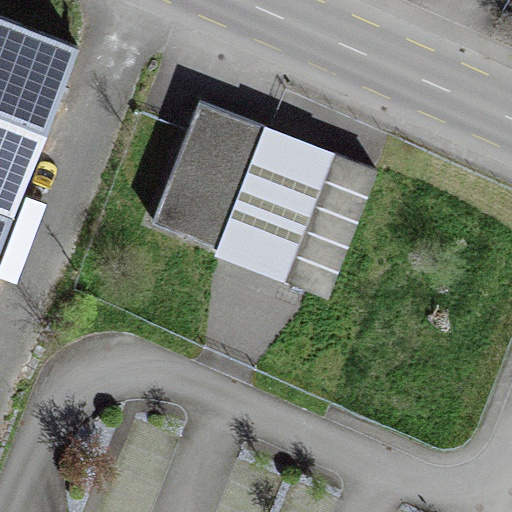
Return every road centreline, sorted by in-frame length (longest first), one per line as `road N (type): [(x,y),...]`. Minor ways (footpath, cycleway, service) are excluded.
road 1 (unknown): [(453,511),(203,398),(154,393),(97,405),(52,458),(24,511)]
road 2 (unknown): [(0,326),(133,0)]
road 3 (secondary): [(245,0),(511,116)]
